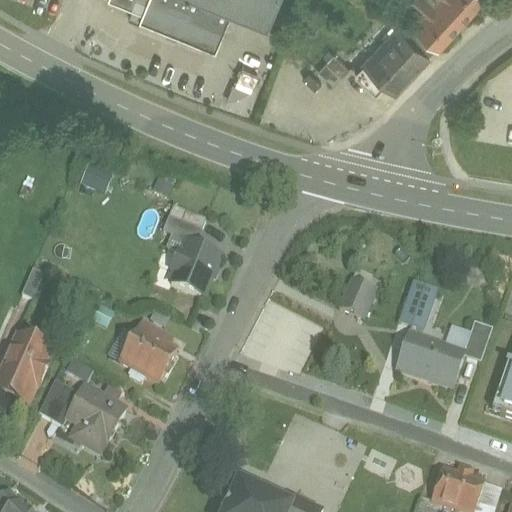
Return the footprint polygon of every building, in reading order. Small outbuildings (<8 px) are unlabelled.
[(142,18),(149,0),(117,0),(134,7),(130,17),(141,21),(142,18)] [(219,49),(234,12),(203,0),(149,0),(142,18),(219,49)] [(282,0),(203,0),(234,12),(271,28),(282,0)] [(443,52),(490,0),(439,0),(439,1),(438,0),(410,0),(406,4),(422,19),(415,27),(443,52)] [(386,86),(397,96),(434,56),(401,26),(386,43),(364,66),(356,75),(379,95),(386,86)] [(353,56),(364,66),(386,43),(375,32),(353,56)] [(327,64),(343,80),(351,71),(334,56),(327,64)] [(327,64),(318,73),(335,88),(343,80),(327,64)] [(108,198),(116,178),(92,168),(84,188),(108,198)] [(160,182),(154,192),(167,200),(173,190),(160,182)] [(172,220),(203,232),(207,222),(176,209),(172,220)] [(189,241),(198,244),(203,232),(172,220),(166,234),(174,237),(170,247),(184,253),(189,241)] [(205,300),(223,254),(198,244),(189,241),(184,253),(170,287),(205,300)] [(45,276),(34,271),(23,295),(35,300),(45,276)] [(355,281),(342,310),(367,321),(380,293),(355,281)] [(403,323),(429,332),(443,292),(418,283),(403,323)] [(107,330),(115,314),(98,305),(90,321),(107,330)] [(477,325),(467,353),(472,354),(471,358),(484,363),(495,332),(477,325)] [(111,359),(123,366),(139,339),(128,332),(111,359)] [(467,353),(414,333),(399,370),(458,392),(471,358),(472,354),(467,353)] [(0,396),(32,411),(58,353),(16,334),(0,370),(0,396)] [(139,339),(123,366),(161,390),(181,357),(142,334),(139,339)] [(511,358),(494,415),(511,420),(511,358)] [(75,362),(69,375),(90,384),(96,371),(75,362)] [(42,416),(60,426),(78,396),(60,385),(42,416)] [(104,457),(130,412),(84,385),(78,396),(60,426),(73,434),(71,438),(104,457)] [(489,483),(444,469),(432,508),(441,510),(446,511),(479,511),(487,488),(489,483)] [(295,509),(243,485),(230,511),(300,511),(301,511),(295,509)] [(496,511),(502,493),(487,488),(479,511),(496,511)] [(35,511),(27,503),(24,505),(13,494),(0,506),(0,511),(35,511)] [(317,511),(297,503),(295,509),(301,511),(300,511),(317,511)]
